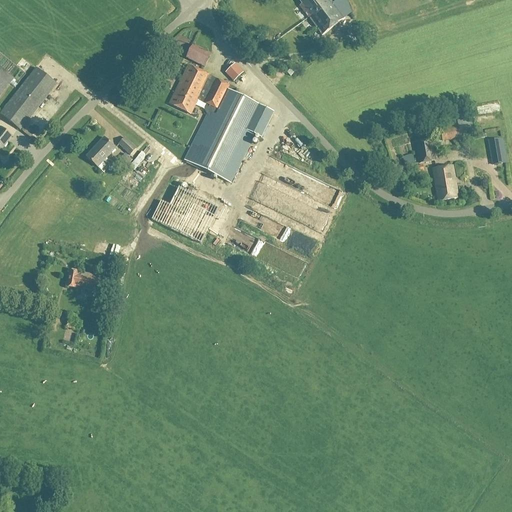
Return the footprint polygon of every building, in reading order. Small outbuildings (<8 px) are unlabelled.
[(317,15),(332,4),(328,0),(297,0),(301,5),(299,7),(308,19),(315,13),(317,15)] [(315,13),(308,19),(322,37),(344,20),(332,4),(317,15),(315,13)] [(192,41),(191,34),(178,36),(179,50),(185,49),(185,41),(192,41)] [(211,55),(193,45),(185,60),(204,69),(211,55)] [(231,87),(216,80),(188,66),(170,106),(191,116),(198,101),(207,105),(204,111),(207,116),(185,161),(230,184),(267,109),(229,91),(231,87)] [(225,76),(234,84),(243,75),(235,66),(225,76)] [(0,114),(0,115),(20,131),(56,85),(35,69),(0,114)] [(295,73),(292,69),(287,74),(290,77),(295,73)] [(0,97),(13,81),(0,70),(0,97)] [(504,133),(503,123),(492,124),(493,134),(504,133)] [(0,151),(11,137),(0,128),(0,151)] [(125,138),(117,145),(130,157),(137,149),(125,138)] [(104,139),(86,158),(97,168),(115,149),(104,139)] [(417,145),(421,166),(421,167),(422,166),(435,164),(431,142),(417,145)] [(409,153),(407,145),(398,147),(400,155),(409,153)] [(506,163),(503,145),(491,147),(494,165),(506,163)] [(118,162),(124,168),(125,169),(132,161),(125,154),(118,162)] [(412,155),(402,158),(405,166),(414,163),(412,155)] [(452,167),(433,170),(438,202),(458,199),(452,167)] [(204,238),(221,202),(182,183),(173,201),(164,196),(155,214),(204,238)] [(149,189),(144,194),(154,203),(158,198),(149,189)] [(213,237),(217,230),(211,227),(208,234),(213,237)] [(238,255),(248,261),(252,253),(251,253),(257,242),(248,237),(238,255)] [(100,246),(97,257),(107,259),(109,249),(100,246)] [(68,271),(65,287),(74,289),(74,288),(104,293),(106,278),(77,273),(77,272),(68,271)] [(70,327),(77,329),(78,329),(80,320),(69,317),(66,326),(70,327)]
